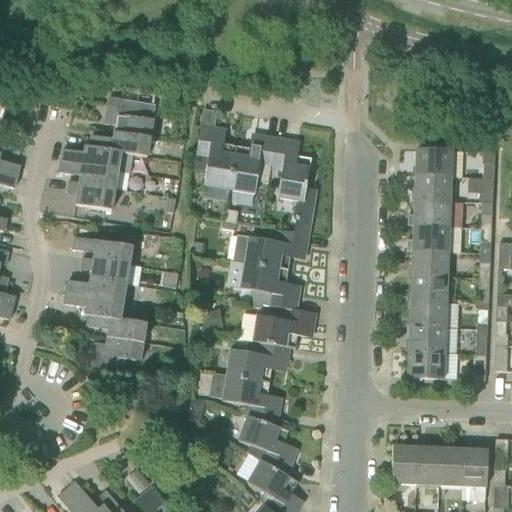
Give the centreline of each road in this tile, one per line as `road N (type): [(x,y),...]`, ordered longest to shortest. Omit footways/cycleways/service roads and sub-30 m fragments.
road 1 (residential): [(0,428),(20,402),(31,366),(33,125)]
road 2 (residential): [(351,408),(364,161),(353,105)]
road 3 (residential): [(511,414),(351,408)]
road 4 (residential): [(117,444),(0,495)]
